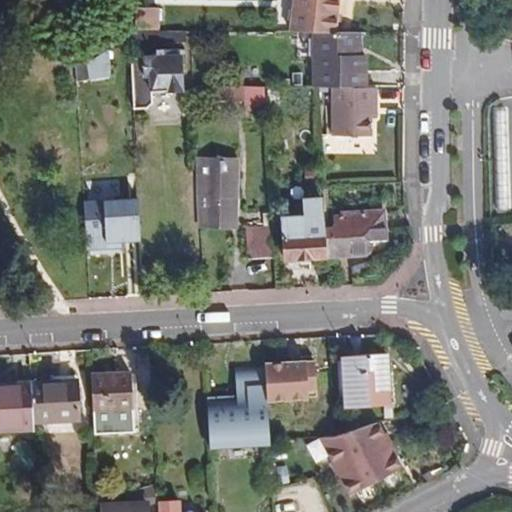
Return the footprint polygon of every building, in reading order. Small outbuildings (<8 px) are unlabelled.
[(312,87),(331,87),(331,136),(370,136),(369,114),(373,114),(374,87),(365,87),(365,56),(359,56),(359,32),(335,32),(338,0),(291,0),(288,32),(313,32),(312,87)] [(154,31),(156,31),(156,10),(134,10),(134,31),(154,31)] [(134,31),(128,31),(129,41),(153,41),(154,39),(154,31),(134,31)] [(189,39),(189,31),(156,31),(154,31),(154,39),(189,39)] [(109,43),(84,58),(85,64),(109,49),(109,43)] [(85,64),(88,80),(109,77),(109,49),(85,64)] [(130,60),(133,109),(146,109),(152,104),(152,99),(167,98),(167,92),(183,91),(181,51),(161,52),(162,58),(130,60)] [(84,58),(73,65),(75,82),(88,80),(85,64),(84,58)] [(191,86),(192,101),(243,101),(243,112),(265,112),(264,86),(191,86)] [(239,160),(195,159),(199,226),(230,226),(231,197),(238,197),(239,160)] [(326,161),(327,180),(339,179),(338,161),(326,161)] [(127,242),(139,242),(136,179),(123,180),(125,202),(125,213),(95,215),(97,263),(115,262),(115,268),(129,268),(127,242)] [(231,197),(230,226),(237,227),(238,197),(231,197)] [(95,215),(125,213),(125,202),(94,204),(95,215)] [(324,228),(326,256),(366,254),(369,248),(372,241),(385,240),(383,210),(333,213),(334,228),(324,228)] [(323,257),(322,234),(307,234),(306,217),(281,218),(283,259),(323,257)] [(273,258),(272,243),(271,218),(260,219),(261,232),(245,233),(247,259),(273,258)] [(341,356),(344,408),(390,405),(386,353),(341,356)] [(264,366),(266,400),(288,398),(288,392),(312,391),(310,358),(300,359),(300,364),(264,366)] [(89,374),(91,413),(132,410),(130,373),(89,374)] [(29,381),(31,423),(78,420),(76,379),(29,381)] [(0,429),(31,428),(31,423),(29,381),(0,383),(0,429)] [(207,412),(208,428),(213,428),(215,478),(236,477),(235,437),(257,436),(256,405),(214,407),(214,411),(207,412)] [(336,436),(320,435),(349,495),(402,467),(395,457),(398,453),(375,424),(336,436)] [(296,482),(306,504),(312,502),(301,479),(296,482)] [(275,492),(283,511),(309,511),(306,504),(296,482),(275,492)] [(100,503),(100,511),(145,511),(146,505),(156,505),(156,501),(155,485),(140,489),(140,501),(100,503)] [(156,505),(156,511),(180,511),(180,500),(156,501),(156,505)]
